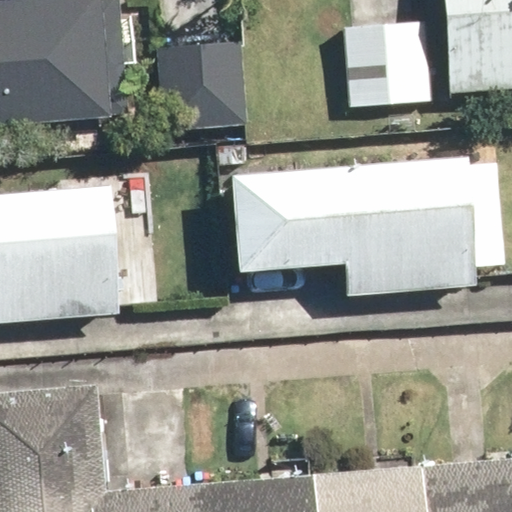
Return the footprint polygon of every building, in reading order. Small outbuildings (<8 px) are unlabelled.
[(113,0),(0,0),(0,125),(123,116),(113,0)] [(511,0),(437,0),(443,95),(511,90),(511,0)] [(379,21),(339,25),(346,107),(426,101),(419,18),(379,21)] [(185,44),(149,48),(157,131),(241,124),(234,40),(185,44)] [(463,156),(232,171),(239,270),(344,263),(346,292),(471,284),(463,156)] [(110,183),(0,190),(0,320),(119,312),(110,183)] [(91,388),(0,394),(0,511),(511,511),(511,453),(98,484),(91,388)]
